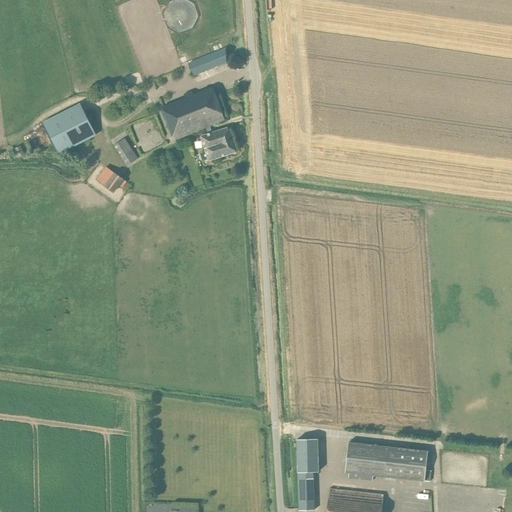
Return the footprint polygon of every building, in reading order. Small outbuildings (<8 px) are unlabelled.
[(225,49),(201,59),(205,70),(225,63),(226,62),(225,49)] [(175,140),(207,127),(208,134),(200,136),(205,151),(199,153),(202,161),(208,160),(208,161),(234,152),(226,128),(211,133),(210,126),(225,120),(212,87),(193,94),(192,91),(183,94),(185,98),(162,106),(175,140)] [(80,103),(44,122),(60,153),(96,134),(80,103)] [(138,158),(125,139),(114,145),(127,165),(138,158)] [(96,180),(105,187),(114,193),(119,187),(122,189),(127,181),(123,179),(115,173),(114,173),(106,166),(96,180)] [(336,359),(333,375),(339,376),(337,383),(346,386),(348,378),(353,380),(361,381),(365,363),(349,360),(349,362),(336,359)] [(297,439),(299,508),(299,510),(315,510),(313,472),(319,472),(318,439),(297,439)] [(345,472),(425,481),(430,482),(431,471),(429,470),(431,454),(428,454),(428,451),(348,442),(345,472)]
